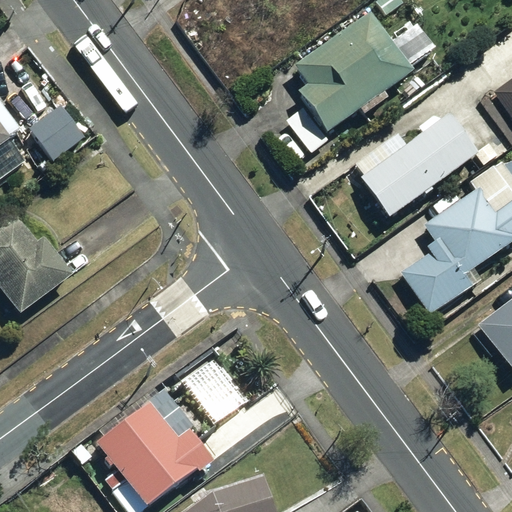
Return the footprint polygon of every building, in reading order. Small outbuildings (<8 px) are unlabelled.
[(405,7),(399,0),(377,0),(370,6),(383,24),(405,7)] [(387,47),(363,17),(289,77),(301,92),(291,100),(300,111),(282,126),(307,158),(324,145),(322,142),(404,77),(402,73),(425,54),(407,31),(387,47)] [(511,78),(490,94),(511,126),(511,78)] [(74,136),(60,117),(32,138),(47,158),(74,136)] [(384,226),(468,162),(436,117),(417,132),(420,137),(403,150),(394,139),(352,171),(361,182),(354,187),(384,226)] [(15,139),(0,118),(0,171),(14,162),(4,147),(15,139)] [(476,288),(467,276),(511,244),(511,162),(496,167),(466,187),(473,197),(420,231),(430,247),(421,254),(425,260),(395,279),(423,322),(476,288)] [(14,221),(0,232),(0,297),(19,320),(65,280),(14,221)] [(511,300),(473,332),(511,378),(511,376),(511,300)] [(205,436),(251,400),(216,355),(170,391),(205,436)] [(102,440),(91,448),(136,511),(153,511),(207,474),(181,438),(172,445),(142,404),(98,435),(102,440)] [(265,511),(256,482),(194,501),(178,511),(265,511)]
